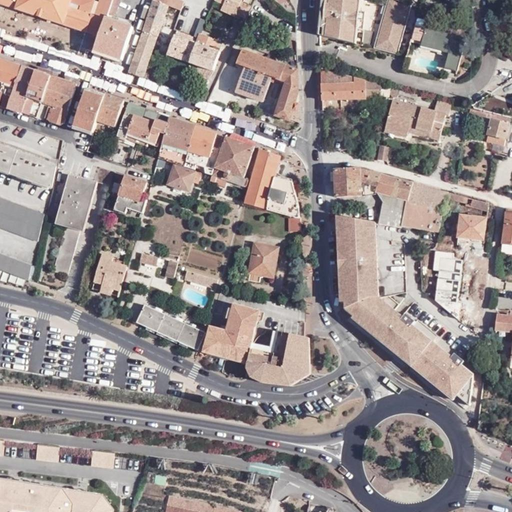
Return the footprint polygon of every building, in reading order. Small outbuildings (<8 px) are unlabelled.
[(0,0),(0,3),(101,36),(107,17),(108,15),(112,0),(100,0),(99,2),(95,15),(92,14),(48,0),(0,0)] [(96,0),(95,0),(48,0),(92,14),(96,1),(96,0)] [(112,0),(108,15),(115,17),(121,0),(112,0)] [(154,0),(154,1),(169,7),(181,11),(185,2),(179,0),(154,0)] [(245,20),(252,5),(243,1),(243,0),(218,0),(225,3),(223,11),(245,20)] [(361,0),(323,0),(320,35),(357,44),(363,46),(366,12),(361,11),(361,0)] [(393,0),(389,0),(387,6),(375,49),(398,54),(410,4),(393,0)] [(129,72),(144,78),(169,7),(154,1),(129,72)] [(169,36),(177,12),(169,10),(161,34),(169,36)] [(107,17),(101,36),(96,52),(123,61),(133,27),(120,22),(107,17)] [(201,34),(203,29),(206,20),(201,18),(194,36),(200,38),(201,34)] [(446,68),(458,71),(465,44),(456,42),(457,36),(426,28),(427,23),(418,21),(413,39),(451,49),(449,53),(446,68)] [(215,71),(221,52),(221,51),(216,50),(218,43),(219,41),(201,34),(200,38),(198,43),(191,63),(215,71)] [(169,56),(191,63),(198,43),(176,35),(169,56)] [(457,36),(456,42),(465,44),(466,38),(457,36)] [(449,53),(451,49),(423,42),(422,47),(449,53)] [(275,115),(298,124),(299,108),(299,103),(297,102),(299,96),(299,69),(243,49),(237,64),(247,68),(238,92),(263,101),(273,77),(287,82),(275,115)] [(96,52),(95,54),(122,64),(123,61),(96,52)] [(22,66),(0,59),(0,99),(2,92),(0,91),(0,80),(16,86),(22,66)] [(209,80),(215,71),(191,63),(187,72),(209,80)] [(229,85),(237,88),(243,71),(227,65),(222,78),(230,81),(229,85)] [(37,72),(22,66),(16,86),(12,96),(8,108),(24,113),(37,72)] [(384,85),(322,69),(323,100),(375,98),(375,89),(383,91),(384,85)] [(52,77),(37,72),(24,113),(38,118),(52,77)] [(77,85),(52,77),(38,118),(60,126),(64,124),(77,85)] [(392,87),(384,85),(383,91),(382,95),(387,97),(389,97),(392,87)] [(88,88),(87,91),(105,97),(106,94),(88,88)] [(418,94),(400,89),(399,91),(399,90),(395,89),(393,89),(392,90),(391,94),(392,96),(395,97),(397,97),(399,94),(416,98),(418,94)] [(87,91),(74,127),(93,133),(97,120),(105,97),(87,91)] [(5,93),(1,106),(8,108),(12,96),(5,93)] [(105,97),(97,120),(116,126),(124,100),(106,94),(105,97)] [(449,116),(453,103),(437,99),(434,111),(393,101),(391,109),(395,110),(394,115),(390,113),(386,128),(408,134),(409,132),(410,127),(441,135),(446,115),(449,116)] [(146,108),(129,102),(126,113),(134,116),(143,119),(146,108)] [(150,110),(146,108),(143,119),(134,116),(127,140),(136,143),(147,147),(148,143),(156,146),(160,133),(153,131),(156,123),(147,120),(150,110)] [(485,123),(488,114),(471,109),(469,119),(485,123)] [(159,113),(150,110),(147,120),(156,123),(159,113)] [(134,116),(126,113),(120,130),(123,131),(121,137),(127,140),(134,116)] [(159,113),(156,123),(153,131),(160,133),(165,135),(171,117),(159,113)] [(511,121),(494,116),(487,141),(505,146),(511,121)] [(198,127),(171,117),(165,135),(159,158),(186,166),(198,127)] [(74,129),(75,130),(92,136),(93,133),(74,127),(74,129)] [(223,136),(198,127),(186,166),(194,169),(194,167),(198,168),(199,167),(201,161),(202,157),(217,161),(223,136)] [(439,143),(441,135),(410,127),(409,132),(435,139),(434,142),(439,143)] [(407,138),(408,134),(386,128),(385,131),(407,138)] [(255,147),(227,137),(214,176),(227,180),(244,186),(247,178),(245,177),(255,147)] [(57,166),(0,145),(0,169),(52,188),(57,166)] [(381,147),(379,159),(387,161),(389,148),(381,147)] [(281,155),(259,148),(251,179),(248,188),(244,203),(282,214),(286,202),(299,205),(296,193),(293,182),(275,176),(281,155)] [(284,156),(281,155),(275,176),(293,182),(292,179),(283,177),(278,173),(284,156)] [(157,166),(164,168),(166,160),(159,158),(157,166)] [(190,192),(193,180),(196,173),(196,172),(174,165),(167,184),(190,192)] [(114,171),(98,166),(94,181),(70,174),(57,220),(83,228),(97,182),(110,186),(114,171)] [(384,174),(364,168),(336,170),(338,197),(364,196),(377,194),(377,192),(380,192),(409,200),(406,213),(387,209),(386,209),(383,208),(381,223),(404,228),(439,234),(444,217),(446,209),(448,198),(450,192),(384,174)] [(147,183),(127,176),(115,210),(126,213),(128,208),(143,213),(146,200),(142,198),(147,183)] [(227,180),(214,176),(213,181),(225,185),(227,180)] [(409,200),(380,192),(387,209),(406,213),(409,200)] [(453,202),(488,211),(490,203),(455,194),(453,202)] [(43,215),(0,199),(0,226),(38,241),(43,215)] [(300,218),(299,205),(286,202),(282,214),(289,216),(300,218)] [(455,211),(446,209),(444,217),(453,219),(455,211)] [(301,232),(300,218),(289,216),(289,233),(301,232)] [(379,223),(338,216),(338,226),(376,233),(372,257),(380,259),(379,223)] [(487,219),(461,216),(459,238),(485,241),(487,219)] [(83,228),(57,220),(56,224),(66,227),(80,231),(82,231),(83,228)] [(376,233),(338,226),(338,251),(372,257),(376,233)] [(80,231),(66,227),(54,271),(68,275),(80,231)] [(261,275),(274,278),(279,247),(254,243),(248,279),(260,281),(261,275)] [(511,253),(511,245),(504,245),(503,253),(511,253)] [(372,257),(338,251),(340,290),(374,296),(379,269),(380,265),(380,259),(372,257)] [(0,269),(5,271),(29,280),(30,275),(32,266),(0,253),(0,269)] [(92,290),(118,298),(125,275),(127,266),(113,262),(114,257),(103,254),(92,290)] [(147,255),(145,264),(156,268),(159,259),(147,255)] [(442,259),(436,299),(458,302),(464,262),(442,259)] [(178,262),(169,260),(165,276),(174,279),(178,262)] [(190,281),(208,287),(210,278),(192,273),(190,281)] [(273,284),(274,278),(261,275),(260,281),(273,284)] [(210,278),(208,287),(212,288),(211,291),(216,292),(218,281),(210,278)] [(374,296),(340,290),(340,301),(345,302),(345,310),(374,297),(374,296)] [(345,310),(344,311),(354,319),(354,318),(457,396),(459,392),(471,401),(475,372),(467,366),(465,369),(462,367),(456,362),(458,359),(413,325),(411,327),(402,320),(404,317),(391,307),(396,301),(387,294),(381,294),(379,294),(379,298),(374,297),(345,310)] [(206,333),(145,305),(138,322),(198,350),(206,333)] [(250,365),(254,345),(257,328),(260,311),(234,305),(229,334),(210,329),(203,354),(208,356),(209,351),(246,359),(246,364),(250,365)] [(408,313),(404,317),(402,320),(411,327),(413,325),(417,320),(408,313)] [(511,316),(499,315),(497,330),(511,331),(511,316)] [(312,376),(309,337),(275,331),(271,348),(254,345),(250,365),(249,371),(255,379),(268,384),(292,387),(308,375),(312,376)] [(208,356),(246,364),(246,359),(209,351),(208,356)] [(456,362),(462,367),(468,360),(461,355),(458,359),(456,362)] [(59,463),(61,449),(38,446),(37,460),(59,463)] [(114,470),(115,455),(93,453),(91,467),(114,470)] [(165,486),(166,478),(155,476),(154,484),(165,486)] [(0,511),(113,511),(113,509),(103,495),(99,494),(98,500),(76,496),(76,491),(64,489),(58,488),(58,494),(27,488),(28,483),(0,478),(0,511)] [(58,488),(28,483),(27,488),(58,494),(58,488)] [(98,500),(99,494),(76,491),(76,496),(98,500)] [(240,511),(167,497),(163,511),(240,511)]
